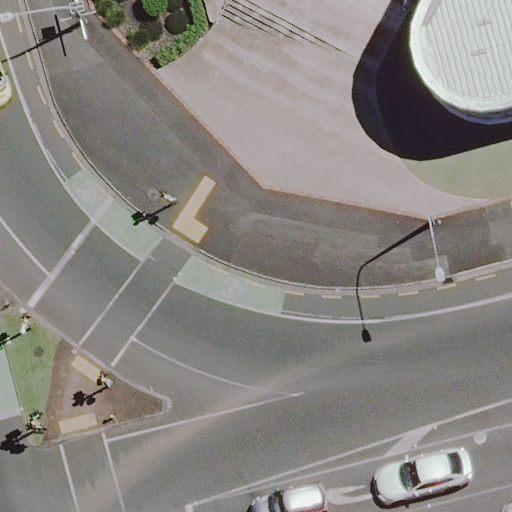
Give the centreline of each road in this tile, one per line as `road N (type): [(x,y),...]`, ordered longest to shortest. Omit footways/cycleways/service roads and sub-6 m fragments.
road 1 (secondary): [(0,203),(138,296),(465,427)]
road 2 (secondary): [(465,427),(175,511)]
